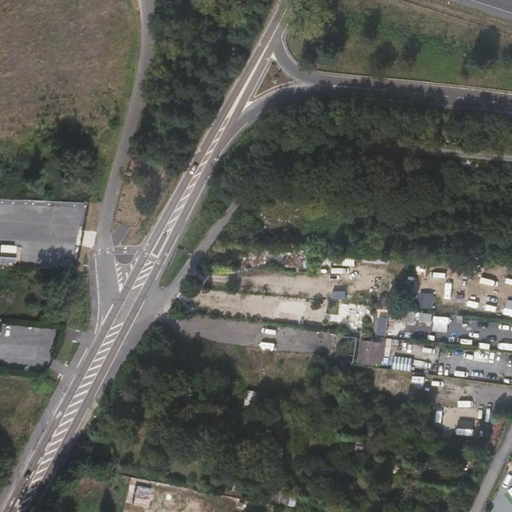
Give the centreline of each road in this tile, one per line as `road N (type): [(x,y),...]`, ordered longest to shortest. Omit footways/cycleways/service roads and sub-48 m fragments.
road 1 (residential): [(511,157),(359,147),(281,154),(264,163),(169,296),(140,304)]
road 2 (unclassified): [(117,305),(101,228),(143,68),(146,0)]
road 3 (secondary): [(270,39),(117,305)]
road 4 (secondary): [(30,511),(140,304)]
road 5 (secondary): [(117,305),(6,511)]
road 6 (secondary): [(140,304),(233,124)]
road 7 (motorway): [(360,89),(511,105)]
road 8 (motorway): [(233,124),(288,93),(360,89)]
